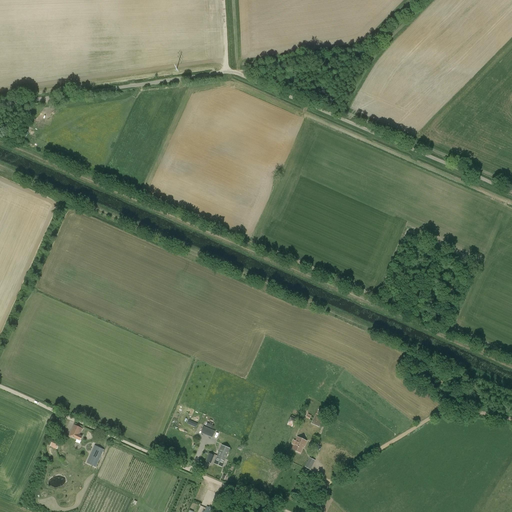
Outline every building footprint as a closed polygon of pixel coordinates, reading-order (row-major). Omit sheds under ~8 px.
[(319,427),(323,417),(316,414),(311,424),(319,427)] [(80,441),(82,437),(79,435),(82,429),(74,425),(69,435),(80,441)] [(215,431),(208,428),(205,435),(212,438),(215,431)] [(294,444),(292,449),(300,453),(303,446),(304,447),(306,441),(297,437),(295,442),(297,442),(295,445),(294,444)] [(96,467),(104,450),(95,445),(86,463),(96,467)] [(230,449),(222,445),(214,463),(222,467),(230,449)] [(335,454),(343,463),(348,458),(340,449),(335,454)] [(211,464),(214,455),(209,453),(205,461),(211,464)] [(310,469),(315,461),(310,458),(305,467),(310,469)]
